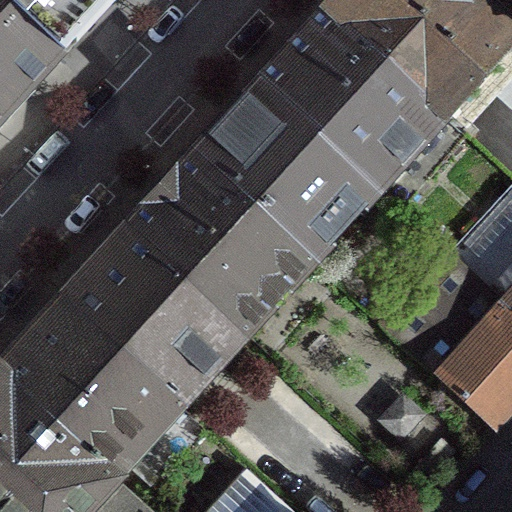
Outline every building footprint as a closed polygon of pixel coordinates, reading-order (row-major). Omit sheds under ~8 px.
[(0,0),(0,7),(58,61),(114,0),(0,0)] [(125,470),(178,412),(243,339),(311,266),(377,194),(442,124),(511,47),(511,36),(472,0),(338,0),(326,13),(271,73),(259,86),(251,95),(192,159),(137,220),(127,231),(75,287),(60,304),(52,313),(0,369),(0,511),(86,511),(112,484),(125,470)] [(0,124),(58,61),(0,7),(0,124)] [(495,256),(511,237),(511,199),(476,238),(495,256)] [(375,326),(490,433),(511,409),(511,296),(502,307),(441,253),(430,266),(435,271),(392,318),(387,313),(375,326)] [(381,424),(398,439),(417,419),(401,403),(381,424)] [(142,511),(112,484),(86,511),(286,511),(244,473),(208,511),(142,511)]
